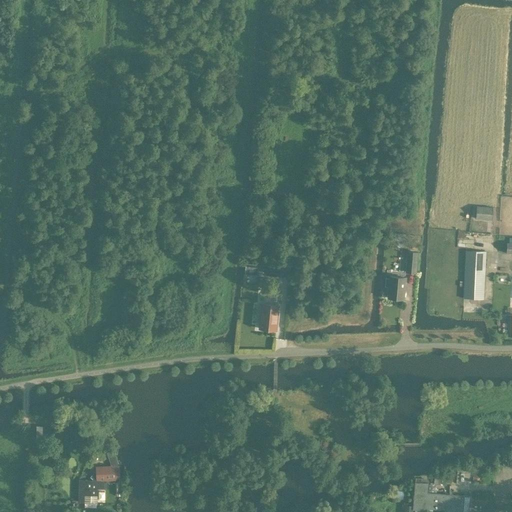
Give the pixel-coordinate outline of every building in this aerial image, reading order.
[(491,220),(492,208),(476,206),(475,219),(491,220)] [(459,281),(459,286),(464,287),(464,298),(484,299),(486,252),(466,251),(465,274),(464,281),(459,281)] [(407,252),(405,272),(415,273),(417,253),(407,252)] [(253,264),(252,275),(264,276),(265,265),(253,264)] [(385,277),(384,287),(389,287),(388,297),(403,299),(405,278),(390,277),(389,278),(385,277)] [(261,305),(258,329),(275,331),(278,306),(261,305)] [(78,500),(78,502),(84,502),(84,503),(96,504),(96,495),(96,488),(103,488),(103,481),(105,481),(105,479),(119,479),(119,466),(119,465),(114,450),(111,451),(110,448),(106,450),(107,452),(106,452),(106,453),(107,453),(111,466),(103,466),(96,466),(96,470),(90,477),(93,480),(79,480),(78,500)] [(426,508),(426,506),(427,493),(427,492),(427,491),(428,483),(416,482),(413,509),(425,510),(425,508),(426,508)] [(426,506),(426,508),(445,510),(444,511),(462,511),(464,496),(463,496),(427,493),(426,506)]
